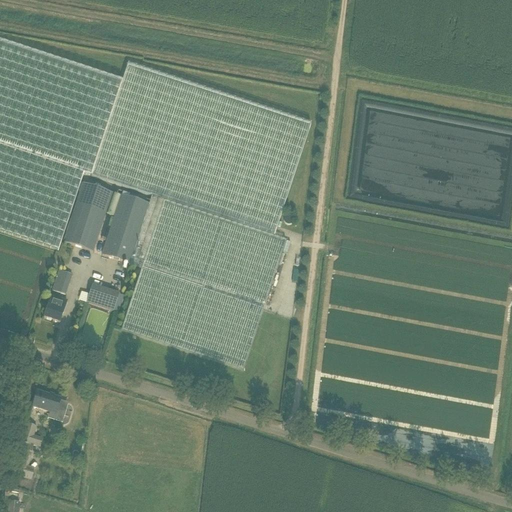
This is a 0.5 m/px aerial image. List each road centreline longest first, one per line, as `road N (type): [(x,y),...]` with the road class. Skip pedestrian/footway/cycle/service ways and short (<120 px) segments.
road 1 (unclassified): [(511,501),(0,340)]
road 2 (track): [(292,431),(343,0)]
road 3 (track): [(7,342),(0,511)]
